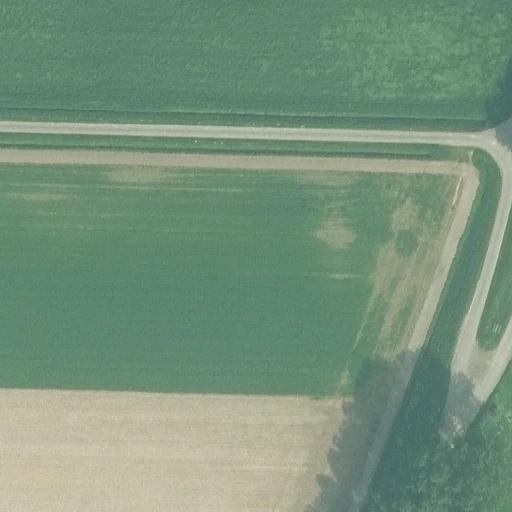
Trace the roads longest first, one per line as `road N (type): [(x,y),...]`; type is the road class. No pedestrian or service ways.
road 1 (unclassified): [(511,138),(0,125)]
road 2 (unclassified): [(466,412),(466,379),(511,177)]
